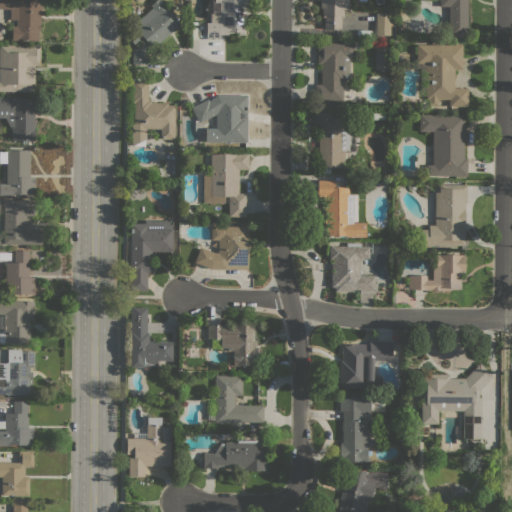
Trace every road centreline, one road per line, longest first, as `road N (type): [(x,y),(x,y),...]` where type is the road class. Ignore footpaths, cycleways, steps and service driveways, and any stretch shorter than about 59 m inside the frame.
road 1 (tertiary): [(92,511),(95,0)]
road 2 (residential): [(503,318),(504,0)]
road 3 (residential): [(292,309),(280,243),(280,0)]
road 4 (residential): [(292,309),(300,370),(297,487),(275,504),(178,502)]
road 5 (residential): [(292,309),(368,318),(511,317)]
